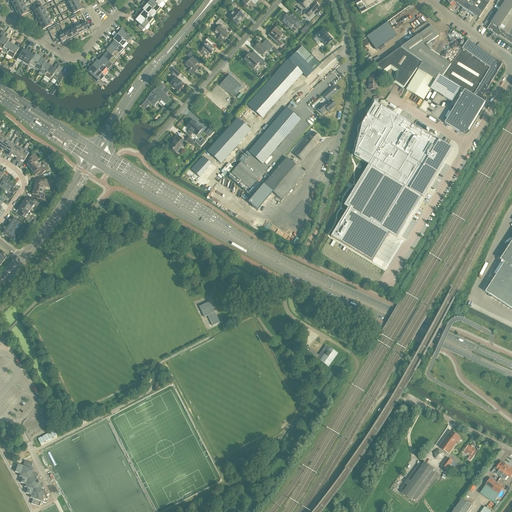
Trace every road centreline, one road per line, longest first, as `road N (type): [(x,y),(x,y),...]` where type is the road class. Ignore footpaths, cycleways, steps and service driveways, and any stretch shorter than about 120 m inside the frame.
road 1 (secondary): [(90,159),(293,274),(511,374)]
road 2 (secondary): [(511,364),(296,265),(117,166)]
road 3 (track): [(293,274),(284,301),(290,316),(357,366),(262,511)]
road 4 (residential): [(152,141),(280,0)]
road 5 (unclassified): [(328,180),(350,69),(335,0)]
road 6 (unclassified): [(389,275),(467,144)]
road 7 (unknown): [(259,172),(301,124),(308,96),(349,56)]
road 8 (unknown): [(511,316),(484,305),(475,290),(511,214)]
road 9 (residential): [(0,15),(71,58),(102,30)]
road 10 (tertiary): [(19,258),(90,159)]
road 11 (secondary): [(108,131),(182,36)]
